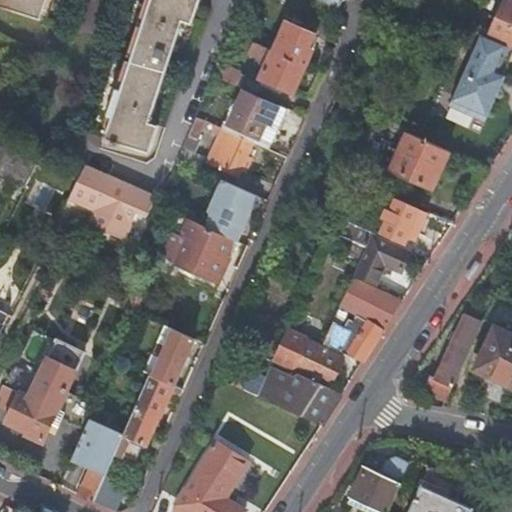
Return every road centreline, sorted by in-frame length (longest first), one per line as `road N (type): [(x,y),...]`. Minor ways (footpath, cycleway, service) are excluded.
road 1 (residential): [(361,12),(138,511)]
road 2 (residential): [(359,410),(511,178)]
road 3 (residential): [(359,410),(511,440)]
road 4 (residential): [(292,511),(359,410)]
